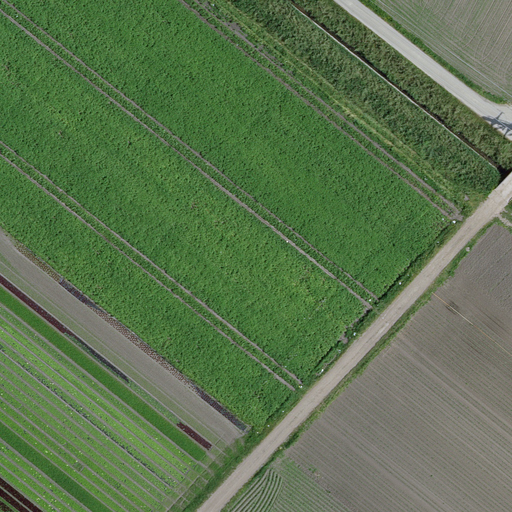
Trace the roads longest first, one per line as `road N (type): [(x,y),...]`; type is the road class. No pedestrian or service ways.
road 1 (track): [(206,511),(511,184)]
road 2 (track): [(346,0),(511,131)]
